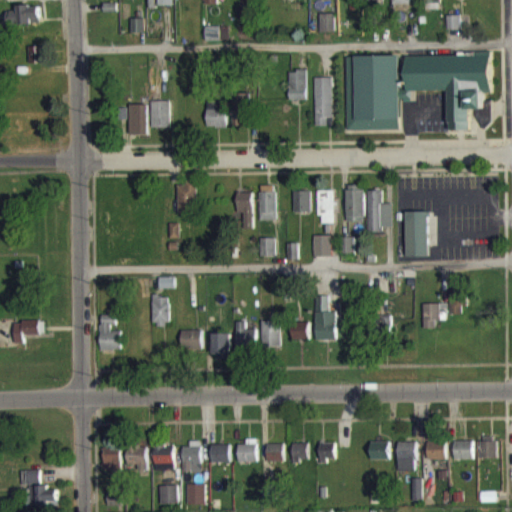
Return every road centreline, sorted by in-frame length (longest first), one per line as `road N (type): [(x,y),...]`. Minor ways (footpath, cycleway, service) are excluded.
road 1 (residential): [(0,163),(511,150)]
road 2 (residential): [(0,401),(511,390)]
road 3 (residential): [(77,0),(84,511)]
